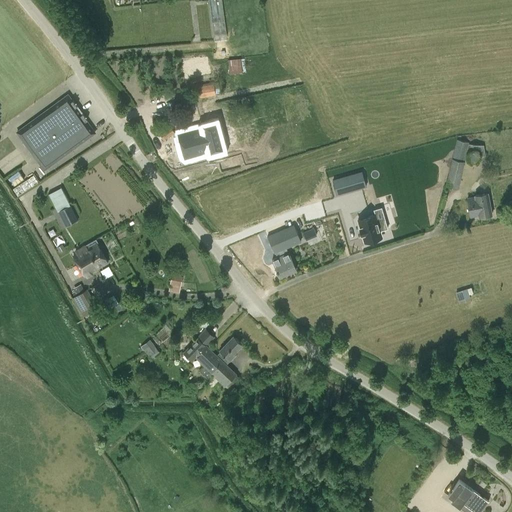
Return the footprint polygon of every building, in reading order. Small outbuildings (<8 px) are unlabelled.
[(208,0),(214,41),(227,39),(221,0),(208,0)] [(241,58),(228,58),(229,73),(242,72),(241,58)] [(213,82),(197,85),(200,97),(215,95),(215,93),(221,92),(221,91),(220,91),(218,83),(213,83),(213,82)] [(75,102),(74,103),(68,94),(17,132),(24,140),(44,169),(95,132),(86,120),(88,119),(83,113),(75,102)] [(178,133),(184,158),(210,151),(210,152),(223,148),(216,122),(203,125),(203,126),(178,133)] [(158,131),(163,139),(174,132),(169,124),(158,131)] [(457,139),(446,186),(458,188),(466,155),(466,158),(467,160),(468,162),(470,164),(472,164),(475,164),(477,163),(479,161),(480,159),(480,157),(485,156),(483,145),(468,144),(469,142),(457,139)] [(337,195),(366,187),(362,172),(333,180),(337,195)] [(475,196),(467,198),(471,216),(478,215),(479,217),(492,214),(488,192),(475,194),(475,196)] [(78,221),(70,205),(58,212),(56,208),(51,210),(61,229),(78,221)] [(373,210),(356,215),(364,243),(381,238),(378,226),(385,224),(383,214),(375,217),(373,210)] [(277,256),(272,259),(277,270),(276,271),(277,273),(278,272),(280,277),(296,269),(289,252),(286,253),(284,248),(301,241),(294,226),(286,230),(285,227),(267,236),(274,253),(276,252),(277,256)] [(314,228),(303,230),(305,239),(316,236),(314,228)] [(85,245),(98,267),(108,262),(95,239),(91,241),(85,245)] [(62,244),(56,247),(59,252),(65,249),(62,244)] [(77,254),(73,256),(84,275),(86,274),(87,277),(92,274),(91,271),(98,267),(85,245),(79,248),(79,249),(75,251),(77,254)] [(172,275),(170,287),(180,289),(182,277),(172,275)] [(81,283),(73,288),(75,290),(72,292),(74,296),(84,290),(81,283)] [(470,297),(467,288),(460,291),(463,300),(470,297)] [(98,308),(87,289),(72,297),(83,316),(98,308)] [(94,318),(99,326),(105,323),(100,315),(94,318)] [(205,344),(214,336),(206,328),(184,352),(191,359),(195,355),(204,363),(203,364),(225,385),(236,374),(225,363),(216,355),(205,344)] [(234,353),(242,345),(233,336),(220,350),(216,355),(225,363),(229,359),(230,360),(235,355),(234,353)] [(154,344),(148,349),(151,354),(158,349),(154,344)] [(450,500),(466,511),(479,511),(488,500),(459,479),(447,494),(452,498),(450,500)]
